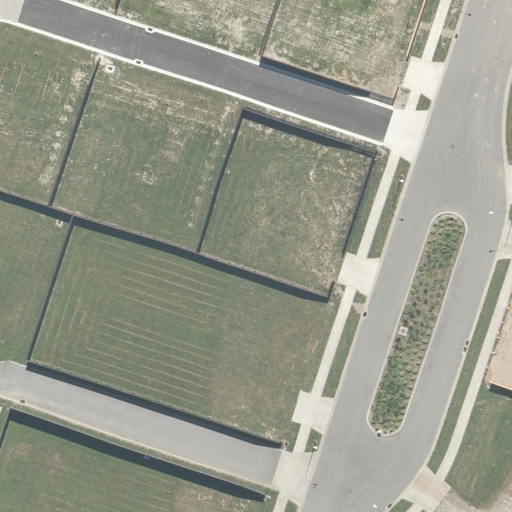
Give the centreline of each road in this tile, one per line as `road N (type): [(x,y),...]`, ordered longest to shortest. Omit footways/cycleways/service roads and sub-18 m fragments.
road 1 (residential): [(340,444),(385,449),(415,430),(484,228),(480,191),(466,172),(436,162)]
road 2 (residential): [(436,162),(340,444)]
road 3 (residential): [(492,0),(436,162)]
